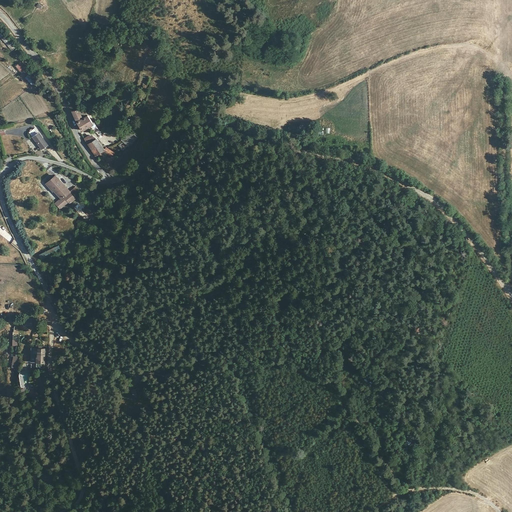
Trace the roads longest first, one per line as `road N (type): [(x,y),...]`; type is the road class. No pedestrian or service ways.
road 1 (track): [(511,295),(457,221),(398,173),(279,150),(214,118),(180,129),(142,160)]
road 2 (unclassified): [(106,176),(25,158),(1,173),(4,202),(66,334),(132,372)]
road 3 (track): [(406,494),(326,385),(265,362),(132,372)]
road 4 (unclassified): [(106,176),(44,70),(0,14)]
road 5 (track): [(378,511),(384,502),(427,488),(476,491),(500,511)]
